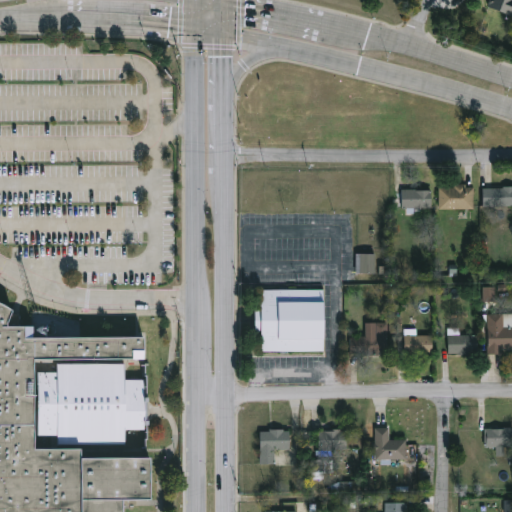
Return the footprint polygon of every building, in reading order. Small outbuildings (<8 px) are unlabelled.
[(511,0),(511,15),(489,6),(491,0),(511,0)] [(466,183),(466,187),(474,187),(474,209),(439,209),(439,187),(454,187),(454,183),(466,183)] [(511,185),(511,206),(483,206),(484,187),(504,188),(504,185),(511,185)] [(418,188),(418,190),(431,189),(432,207),(402,207),(402,188),(418,188)] [(356,273),(375,273),(375,254),(356,254),(356,273)] [(260,288),(261,348),(324,347),(323,287),(260,288)] [(0,511),(127,511),(127,501),(154,501),(155,459),(130,459),(130,431),(148,431),(148,380),(127,381),(128,358),(148,360),(147,339),(37,338),(37,329),(11,328),(17,313),(9,305),(0,301),(0,511)] [(488,312),(511,312),(511,351),(488,351),(488,312)] [(388,322),(388,353),(350,353),(350,335),(375,335),(375,322),(388,322)] [(478,334),(478,353),(448,353),(448,334),(478,334)] [(433,335),(433,353),(405,353),(405,335),(433,335)] [(407,458),(376,458),(376,428),(390,428),(390,440),(407,440),(407,458)] [(291,449),(275,449),(275,464),(260,464),(260,429),(291,429),(291,449)] [(511,447),(484,447),(484,429),(511,429),(511,447)] [(363,451),(319,452),(319,431),(362,430),(363,451)] [(311,460),(311,479),(325,479),(325,473),(333,473),(333,459),(311,460)] [(407,503),(407,511),(385,511),(385,503),(407,503)]
